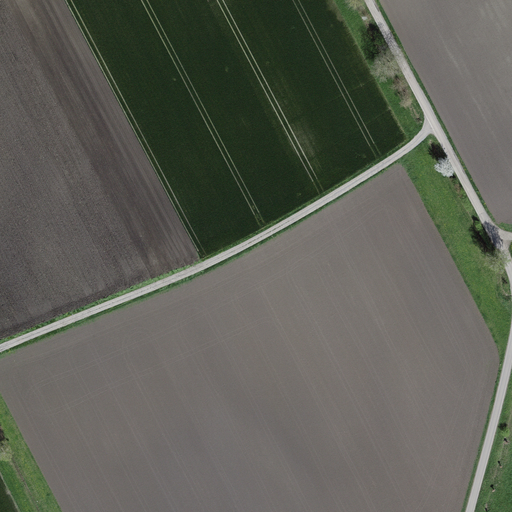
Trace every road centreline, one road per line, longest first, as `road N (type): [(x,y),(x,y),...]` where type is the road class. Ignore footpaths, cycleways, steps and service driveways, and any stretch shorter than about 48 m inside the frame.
road 1 (track): [(0,349),(163,284),(281,225),(435,126)]
road 2 (track): [(368,0),(511,278)]
road 3 (track): [(511,335),(467,511)]
